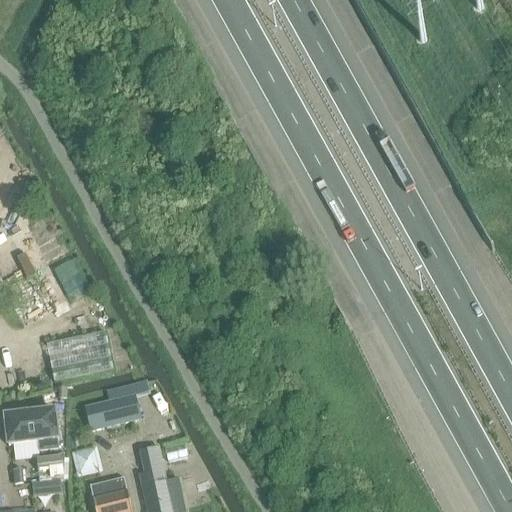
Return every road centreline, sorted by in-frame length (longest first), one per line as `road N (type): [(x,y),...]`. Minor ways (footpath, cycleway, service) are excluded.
road 1 (motorway): [(228,0),(510,511)]
road 2 (motorway): [(511,393),(292,0)]
